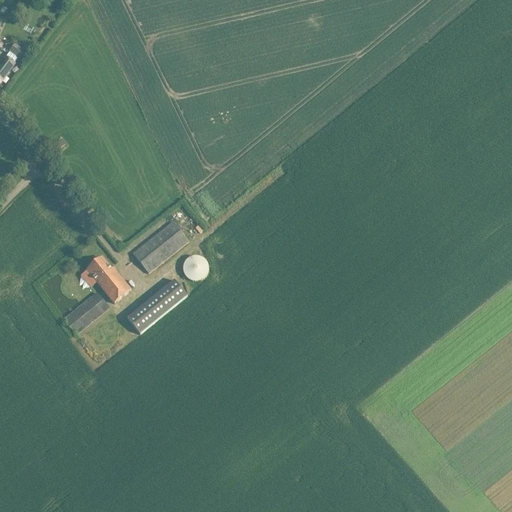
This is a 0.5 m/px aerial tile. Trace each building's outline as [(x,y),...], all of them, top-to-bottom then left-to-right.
[(5,59),(0,65),(0,83),(8,72),(13,76),(18,69),(5,59)] [(61,141),(57,145),(60,149),(65,145),(61,141)] [(173,223),(134,255),(133,255),(149,275),(189,243),(173,223)] [(184,266),(183,269),(183,272),(184,275),(186,278),(188,280),(191,282),(194,283),(197,283),(200,282),(203,281),(206,279),(207,276),(209,273),(209,270),(209,267),(207,264),(206,261),(203,259),(200,258),(197,257),(196,257),(193,257),(190,259),(187,260),(185,263),(184,266)] [(131,291),(114,270),(112,271),(102,259),(87,271),(115,305),(131,291)] [(175,282),(128,320),(140,335),(188,297),(175,282)] [(97,294),(64,321),(76,336),(110,309),(97,294)]
